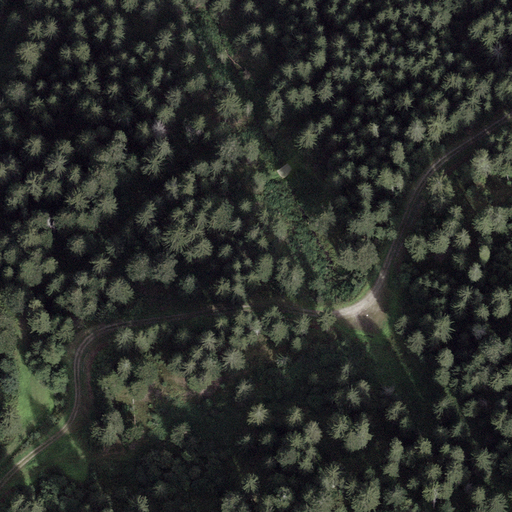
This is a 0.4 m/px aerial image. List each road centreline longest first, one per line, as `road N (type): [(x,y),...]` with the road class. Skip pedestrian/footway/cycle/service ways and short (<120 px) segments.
road 1 (track): [(0,477),(60,429),(74,411),(75,369),(87,347),(124,318),(259,301),(365,304),(424,186),(511,115)]
road 2 (track): [(0,469),(43,414),(46,394),(24,329),(40,294),(98,262),(201,165),(278,177),(289,168),(333,50),(371,0)]
